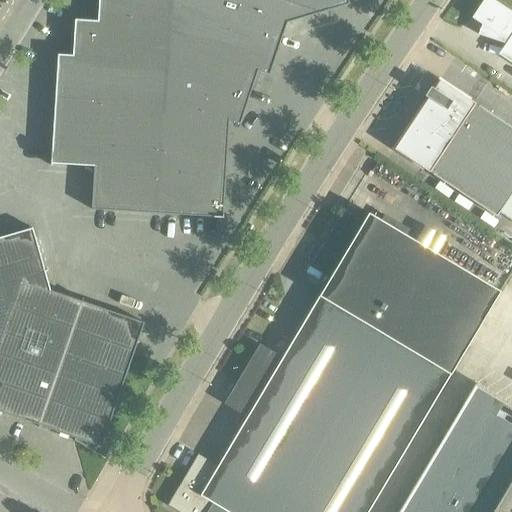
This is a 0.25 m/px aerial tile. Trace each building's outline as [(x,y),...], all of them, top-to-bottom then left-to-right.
[(99,0),(98,22),(75,21),(73,57),(169,62),(180,47),(213,0),(99,0)] [(213,0),(180,47),(258,73),(269,77),(287,24),(216,0),(213,0)] [(216,0),(287,24),(334,10),(350,6),(348,0),(216,0)] [(473,17),(472,18),(482,25),(478,36),(511,47),(511,15),(490,1),(490,2),(487,0),(485,0),(474,18),(473,17)] [(146,94),(229,122),(240,125),(258,73),(180,47),(169,62),(146,94)] [(169,62),(73,57),(58,56),(55,104),(136,109),(146,94),(169,62)] [(425,170),(496,217),(511,193),(511,129),(470,101),(470,102),(451,89),(446,98),(431,88),(425,97),(428,99),(423,107),(395,150),(425,170)] [(136,109),(94,167),(92,210),(203,217),(203,218),(223,219),(224,207),(229,122),(146,94),(136,109)] [(136,109),(55,104),(52,153),(51,153),(51,167),(52,167),(52,165),(94,167),(136,109)] [(322,292),(320,297),(218,467),(199,455),(168,507),(176,511),(368,511),(451,373),(500,292),(500,291),(500,292),(370,213),(363,225),(343,213),(313,264),(333,275),(324,291),(322,290),(321,292),(322,292)] [(0,338),(20,281),(45,274),(40,256),(36,242),(32,229),(0,238),(0,338)] [(0,338),(0,412),(76,439),(75,441),(105,459),(112,447),(103,442),(144,324),(50,291),(45,274),(20,281),(0,338)] [(511,511),(511,405),(476,384),(399,511),(511,511)]
